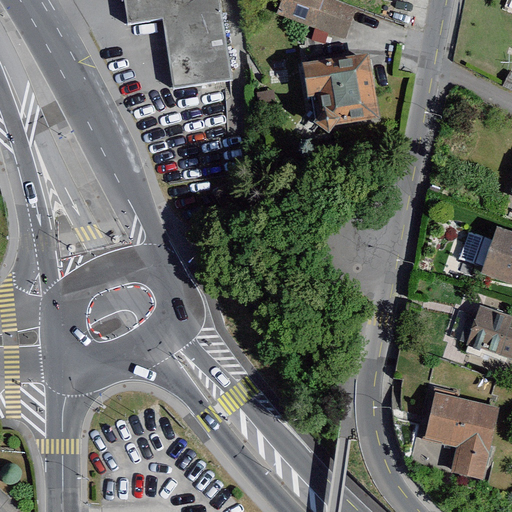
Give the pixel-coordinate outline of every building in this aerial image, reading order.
[(164,18),(172,85),(232,76),(222,0),(120,0),(123,24),(164,18)] [(340,0),(282,0),(278,12),(350,36),(360,7),(340,0)] [(308,99),(314,132),(380,119),(367,52),(293,66),(299,98),(308,99)] [(511,231),(504,229),(487,274),(511,283),(511,231)] [(511,317),(486,309),(472,352),(511,365),(511,317)] [(511,413),(511,411),(445,397),(435,444),(472,452),(466,478),(496,485),(511,413)]
